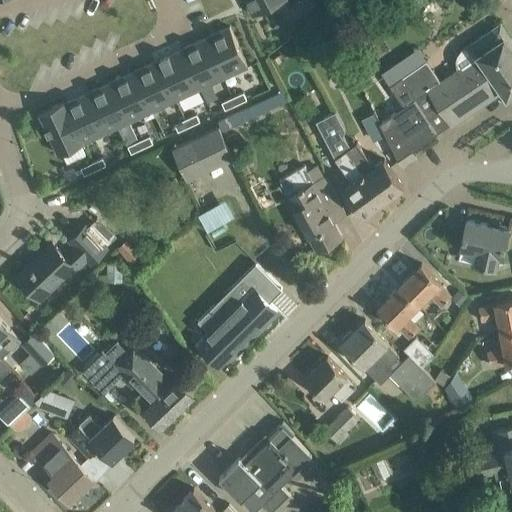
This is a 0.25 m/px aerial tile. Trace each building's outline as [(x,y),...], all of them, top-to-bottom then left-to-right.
[(246,0),(253,14),(279,0),(246,0)] [(405,105),(412,101),(415,99),(429,118),(424,121),(433,135),(503,88),(508,95),(511,92),(511,46),(497,24),(471,42),(479,54),(441,80),(427,59),(390,84),(405,105)] [(206,36),(225,76),(249,65),(230,25),(206,36)] [(206,36),(183,47),(201,87),(225,76),(206,36)] [(201,87),(183,47),(159,58),(177,98),(201,87)] [(159,58),(135,69),(154,109),(177,98),(159,58)] [(135,69),(112,80),(130,120),(154,109),(135,69)] [(112,80),(88,91),(107,131),(130,120),(112,80)] [(244,90),(233,96),(237,103),(248,98),(244,90)] [(107,131),(88,91),(65,101),(65,102),(83,142),(107,131)] [(233,96),(222,101),(226,108),(237,103),(233,96)] [(386,132),(399,158),(403,164),(406,162),(406,161),(404,162),(400,157),(433,135),(424,121),(429,118),(415,99),(412,101),(405,105),(380,121),(386,132)] [(59,153),(83,142),(65,102),(64,100),(40,112),(59,153)] [(347,149),(351,145),(343,134),(346,128),(336,109),(317,119),(336,156),(336,157),(353,181),(343,188),(362,215),(383,199),(347,149)] [(386,132),(380,121),(375,111),(365,116),(375,138),(386,132)] [(197,112),(186,117),(190,125),(201,120),(197,112)] [(186,117),(175,122),(179,130),(190,125),(186,117)] [(173,147),(188,178),(234,155),(220,125),(173,147)] [(150,134),(139,139),(143,147),(153,141),(150,134)] [(139,139),(128,144),(132,152),(143,147),(139,139)] [(357,141),(352,145),(347,149),(383,199),(404,184),(385,157),(375,165),(357,141)] [(103,156),(92,161),(96,168),(107,163),(103,156)] [(92,161),(81,166),(85,173),(96,168),(92,161)] [(279,178),(289,195),(288,195),(308,231),(317,249),(342,235),(334,220),(329,210),(342,203),(326,175),(314,181),(305,164),(279,178)] [(75,167),(66,171),(69,179),(79,175),(75,167)] [(475,262),(496,267),(499,254),(504,255),(510,228),(467,218),(461,245),(482,250),(480,261),(475,260),(475,262)] [(76,245),(66,255),(53,241),(19,274),(40,296),(74,265),(77,268),(88,258),(91,262),(107,246),(87,224),(70,240),(76,245)] [(127,238),(119,246),(131,260),(140,252),(127,238)] [(109,260),(108,280),(122,280),(122,260),(109,260)] [(422,262),(400,284),(419,303),(430,292),(442,304),(452,294),(440,282),(441,281),(422,262)] [(211,330),(199,342),(221,364),(278,308),(270,299),(245,274),(221,299),(200,320),(211,330)] [(419,303),(400,284),(378,306),(397,325),(398,324),(410,336),(420,326),(408,314),(419,303)] [(499,316),(502,331),(511,329),(511,297),(496,301),(496,302),(480,305),(482,319),(499,316)] [(0,316),(0,354),(2,357),(21,339),(0,316)] [(344,340),(342,342),(365,365),(377,377),(394,360),(398,365),(402,360),(398,356),(400,354),(388,342),(389,342),(366,318),(354,330),(351,329),(343,337),(344,340)] [(511,329),(502,331),(504,347),(488,350),(491,363),(507,360),(507,362),(511,361),(511,329)] [(23,343),(42,363),(55,351),(35,331),(23,343)] [(417,335),(405,347),(410,352),(423,365),(435,353),(417,335)] [(84,368),(107,390),(126,372),(154,401),(147,408),(162,424),(195,391),(180,375),(174,381),(161,368),(160,369),(133,342),(128,347),(119,338),(108,350),(105,347),(84,368)] [(398,365),(390,372),(417,399),(437,379),(423,365),(410,352),(402,360),(398,365)] [(356,385),(347,375),(348,374),(328,355),(305,378),(325,397),(333,389),(342,399),(356,385)] [(44,408),(68,417),(76,399),(51,389),(51,391),(47,389),(36,400),(44,408)] [(0,410),(0,413),(10,424),(31,404),(20,392),(0,410)] [(350,404),(327,427),(341,441),(349,433),(347,430),(361,415),(350,404)] [(68,433),(89,456),(101,445),(113,458),(135,437),(114,415),(102,426),(89,413),(68,433)] [(271,437),(246,461),(240,456),(220,475),(254,510),(262,502),(271,511),(276,511),(294,495),(282,483),(312,453),(293,434),(295,431),(293,429),(283,420),(268,435),(271,437)] [(454,459),(459,479),(475,475),(496,470),(497,476),(500,475),(505,495),(511,493),(511,425),(493,430),(497,449),(487,451),(484,441),(467,445),(470,455),(454,459)] [(51,477),(71,498),(94,475),(53,432),(34,449),(56,473),(51,477)] [(194,486),(170,511),(212,511),(216,508),(194,486)]
